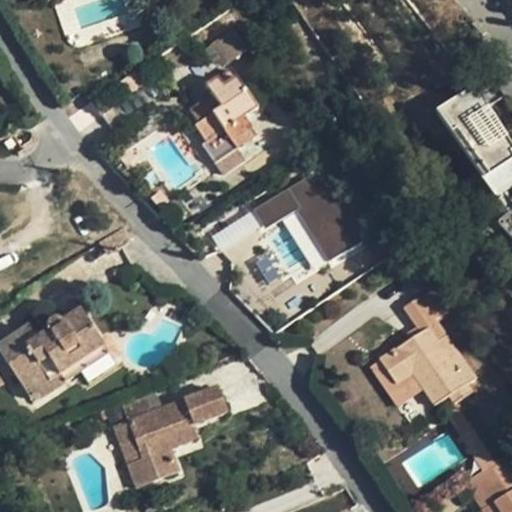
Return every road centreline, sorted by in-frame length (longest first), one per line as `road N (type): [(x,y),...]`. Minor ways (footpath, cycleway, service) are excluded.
road 1 (residential): [(377,511),(286,376),(74,145)]
road 2 (residential): [(74,145),(0,29)]
